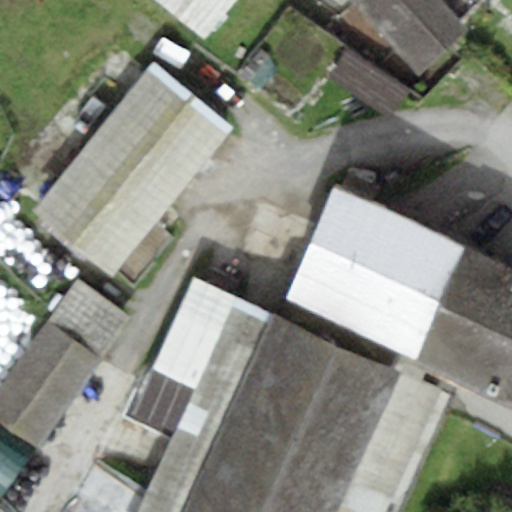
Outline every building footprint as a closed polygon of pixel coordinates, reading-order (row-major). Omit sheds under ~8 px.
[(154,0),(207,40),(237,0),(154,0)] [(438,0),(355,0),(351,4),(417,73),(465,28),(438,0)] [(347,49),(328,76),(389,117),(408,89),(347,49)] [(156,63),(38,209),(124,277),(242,131),(156,63)] [(413,358),(464,246),(334,187),(283,300),(413,358)] [(511,267),(464,246),(413,358),(511,404),(511,267)] [(77,279),(45,324),(96,361),(128,316),(77,279)] [(182,511),(270,315),(191,280),(150,372),(197,393),(144,511),(182,511)] [(396,372),(270,315),(182,511),(336,511),(352,477),(396,372)] [(96,361),(45,324),(0,387),(0,425),(34,449),(96,361)] [(450,395),(396,372),(352,477),(395,495),(415,479),(450,395)] [(162,427),(167,428),(173,426),(177,423),(181,419),(182,414),(183,408),(181,402),(177,398),(172,395),(167,394),(161,394),(156,397),(152,401),(149,406),(149,411),(150,417),(153,421),(157,425),(162,427)]
